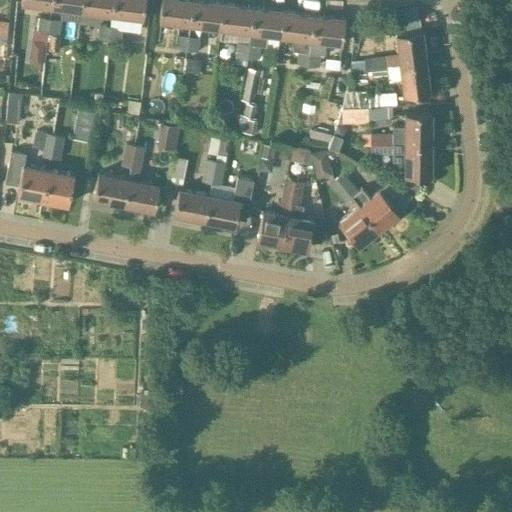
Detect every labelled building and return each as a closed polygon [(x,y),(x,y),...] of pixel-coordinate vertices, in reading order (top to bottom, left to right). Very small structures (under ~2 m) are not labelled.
[(52,0),(51,6),(82,10),(82,0),(52,0)] [(82,0),(82,10),(112,14),(113,0),(82,0)] [(113,0),(112,14),(142,17),(143,0),(113,0)] [(189,25),(192,0),(159,0),(157,21),(189,25)] [(192,0),(189,25),(219,29),(223,1),(211,0),(207,0),(206,2),(192,0)] [(223,1),(219,29),(249,32),(250,32),(253,7),(238,5),(238,3),(223,1)] [(249,32),(248,43),(247,58),(256,59),(259,55),(260,46),(265,47),(265,51),(277,52),(279,36),(280,36),(283,9),(269,7),(268,9),(253,7),(250,32),(249,32)] [(298,11),(283,9),(280,36),(294,38),(293,50),(298,51),(296,64),(308,66),(314,15),(298,13),(298,11)] [(314,15),(308,66),(318,67),(320,53),(325,53),(326,42),(341,43),(344,17),(328,15),(328,17),(314,15)] [(48,32),(49,19),(38,17),(37,31),(48,32)] [(61,20),(49,19),(48,32),(59,33),(61,20)] [(109,39),(110,26),(98,24),(97,38),(109,39)] [(110,26),(109,39),(121,41),(122,27),(110,26)] [(394,34),(397,54),(363,57),(364,61),(356,62),(357,69),(424,61),(422,46),(423,46),(421,30),(394,34)] [(186,50),(188,36),(176,35),(175,48),(186,50)] [(188,36),(186,50),(198,51),(200,37),(188,36)] [(236,42),(235,54),(238,57),(247,58),(248,43),(236,42)] [(424,61),(357,69),(358,75),(365,74),(366,78),(388,75),(388,80),(400,78),(402,95),(429,92),(427,77),(425,76),(424,61)] [(248,67),(242,99),(246,100),(243,115),(239,114),(236,130),(255,133),(257,120),(256,119),(256,118),(254,117),(257,104),(255,104),(256,102),(252,101),(258,69),(248,67)] [(345,104),(367,105),(368,89),(346,88),(345,104)] [(19,123),(22,93),(9,92),(6,122),(19,123)] [(389,115),(389,105),(370,106),(371,116),(389,115)] [(78,106),(71,138),(89,142),(96,110),(78,106)] [(343,123),(367,122),(367,107),(342,108),(343,123)] [(404,113),(404,125),(392,125),(392,133),(370,133),(370,134),(362,134),(362,143),(428,144),(428,128),(430,128),(430,113),(404,113)] [(176,147),(178,123),(161,121),(159,145),(176,147)] [(51,157),(55,134),(46,132),(41,156),(51,157)] [(64,135),(55,134),(51,157),(60,159),(64,135)] [(124,142),(122,154),(143,157),(145,146),(124,142)] [(429,158),(428,144),(362,143),(362,145),(366,145),(366,148),(370,148),(370,154),(392,154),(392,161),(404,161),(405,176),(430,176),(430,160),(429,158)] [(47,169),(23,164),(25,153),(10,150),(4,182),(18,184),(16,193),(42,198),(47,169)] [(328,171),(324,150),(311,153),(315,174),(328,171)] [(122,154),(120,166),(129,167),(139,168),(141,168),(143,157),(122,154)] [(182,181),(188,157),(178,155),(172,179),(182,181)] [(211,183),(216,160),(205,158),(201,180),(211,183)] [(216,160),(211,183),(221,185),(226,162),(216,160)] [(129,167),(127,179),(123,203),(137,205),(137,208),(153,211),(158,184),(137,180),(139,168),(129,167)] [(73,174),(47,169),(42,198),(67,203),(73,174)] [(329,182),(336,191),(350,181),(343,171),(337,175),(329,182)] [(123,203),(127,179),(97,173),(92,199),(107,202),(108,200),(123,203)] [(277,198),(274,212),(262,210),(256,239),(282,244),(294,179),(284,177),(279,199),(277,198)] [(304,181),(294,179),(282,244),(307,249),(313,220),(301,218),(304,204),(299,203),(304,181)] [(350,181),(336,191),(343,201),(351,195),(357,190),(350,181)] [(357,190),(351,195),(351,196),(358,205),(377,228),(397,212),(378,189),(369,196),(362,187),(357,190)] [(204,218),(209,194),(178,188),(173,214),(188,217),(189,215),(204,218)] [(239,200),(209,194),(204,218),(219,221),(219,222),(234,226),(239,200)] [(377,228),(358,205),(338,221),(357,245),(377,228)]
